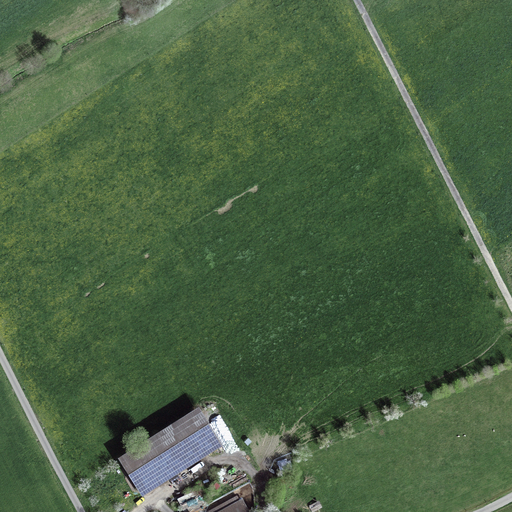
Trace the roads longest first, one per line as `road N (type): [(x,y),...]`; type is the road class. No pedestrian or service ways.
road 1 (track): [(511,304),(356,0)]
road 2 (unclassified): [(0,350),(81,511)]
